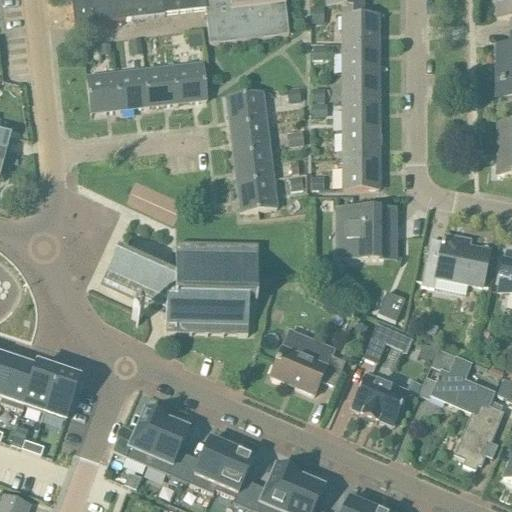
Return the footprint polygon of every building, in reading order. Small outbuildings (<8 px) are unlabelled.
[(76,0),(80,29),(206,14),(210,47),(289,38),(284,0),(76,0)] [(326,0),(326,9),(326,10),(342,10),(342,15),(362,15),(361,0),(326,0)] [(511,23),(511,35),(511,34),(511,0),(500,0),(501,7),(497,7),(497,23),(511,23)] [(342,15),(342,45),(378,44),(377,20),(362,20),(362,15),(342,15)] [(511,34),(511,35),(511,51),(497,51),(498,75),(502,75),(501,103),(511,102),(511,34)] [(342,45),(342,74),(378,74),(378,44),(342,45)] [(177,110),(206,106),(202,69),(173,73),(177,110)] [(177,110),(173,73),(144,76),(148,113),(177,110)] [(342,74),(342,104),(378,104),(378,74),(342,74)] [(148,113),(144,76),(116,80),(120,117),(148,113)] [(120,117),(116,80),(86,83),(91,120),(108,118),(120,117)] [(229,132),(266,127),(262,98),(225,102),(229,132)] [(342,104),(342,134),(378,134),(378,104),(342,104)] [(266,127),(229,132),(232,160),(270,156),(266,127)] [(497,180),(511,179),(511,128),(497,128),(497,180)] [(342,134),(343,164),(378,164),(378,134),(342,134)] [(270,156),(232,160),(236,189),(273,184),(270,156)] [(378,195),(378,164),(343,164),(343,195),(378,195)] [(273,184),(236,189),(239,219),(277,214),(273,184)] [(344,266),(395,265),(395,238),(380,238),(380,214),(337,215),(337,231),(344,231),(344,266)] [(490,256),(468,251),(468,253),(460,251),(462,243),(446,240),(444,246),(443,246),(442,250),(438,269),(427,266),(422,290),(433,292),(435,281),(437,281),(482,291),(490,256)] [(256,308),(257,251),(175,250),(175,281),(117,255),(103,286),(166,314),(165,339),(247,341),(248,308),(256,308)] [(511,300),(511,260),(507,259),(498,297),(511,300)] [(404,305),(386,297),(377,319),(395,327),(404,305)] [(362,342),(365,333),(357,329),(353,339),(362,342)] [(365,353),(380,359),(391,335),(376,329),(365,353)] [(282,352),(269,382),(314,401),(321,385),(334,391),(344,367),(330,361),(333,355),(289,336),(282,352)] [(430,402),(458,414),(459,413),(471,418),(473,414),(478,416),(480,411),(488,413),(494,398),(465,386),(472,369),(455,362),(437,353),(430,371),(441,375),(430,402)] [(0,403),(1,404),(2,404),(15,366),(0,360),(0,403)] [(1,404),(0,408),(21,416),(22,415),(22,416),(24,411),(23,411),(36,373),(35,372),(27,370),(15,366),(2,404),(1,404)] [(36,373),(23,411),(24,411),(44,418),(57,378),(36,371),(35,372),(36,373)] [(57,378),(44,418),(61,424),(65,425),(78,385),(57,378)] [(407,397),(365,378),(350,414),(361,418),(360,420),(376,427),(377,425),(392,432),(407,397)] [(505,406),(511,408),(511,387),(503,384),(496,400),(506,404),(505,406)] [(479,472),(502,419),(488,413),(480,411),(478,416),(473,414),(471,418),(459,413),(458,414),(471,419),(454,461),(464,465),(462,470),(474,476),(476,470),(479,472)] [(123,434),(113,457),(146,471),(166,425),(144,416),(134,438),(123,434)] [(166,425),(146,471),(178,485),(189,462),(178,457),(187,434),(166,425)] [(189,462),(178,485),(211,499),(231,453),(209,444),(199,466),(189,462)] [(24,445),(21,454),(30,457),(31,457),(34,448),(33,448),(24,445)] [(34,448),(31,457),(40,460),(43,451),(34,448)] [(231,453),(211,499),(212,500),(214,495),(234,504),(232,508),(240,511),(244,511),(254,490),(243,485),(253,462),(231,453)] [(511,461),(503,483),(511,486),(511,461)] [(254,490),(244,511),(285,511),(299,482),(275,472),(265,494),(254,490)] [(299,482),(285,511),(314,511),(323,492),(299,482)] [(0,511),(28,511),(30,510),(0,498),(0,511)] [(92,503),(89,511),(111,511),(113,508),(92,503)] [(369,511),(349,503),(344,511),(369,511)]
